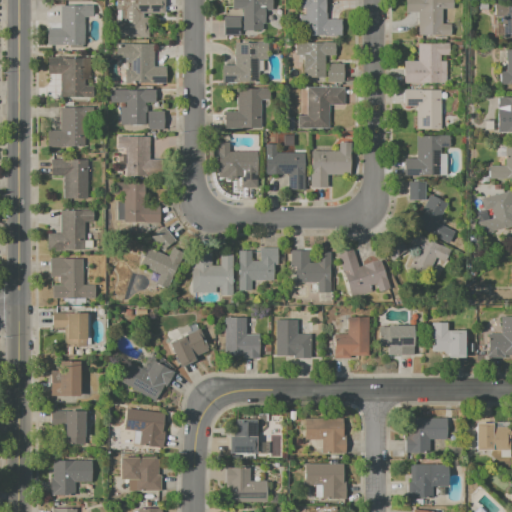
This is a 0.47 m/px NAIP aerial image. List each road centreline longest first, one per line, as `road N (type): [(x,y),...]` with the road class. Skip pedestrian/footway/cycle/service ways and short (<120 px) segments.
road 1 (tertiary): [(19,0),(18,511)]
road 2 (residential): [(193,0),(194,179),(207,208),(238,216),(364,210)]
road 3 (residential): [(511,390),(242,391),(216,398)]
road 4 (residential): [(371,0),(364,210)]
road 5 (residential): [(376,390),(375,511)]
